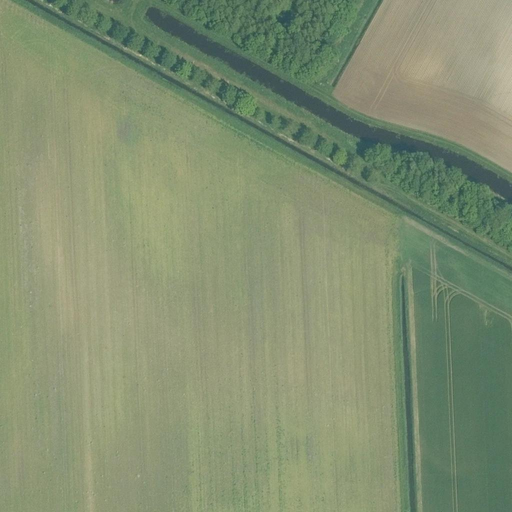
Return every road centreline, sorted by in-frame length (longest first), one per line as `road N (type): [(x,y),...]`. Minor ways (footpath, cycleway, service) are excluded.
road 1 (track): [(120,21),(374,164)]
road 2 (track): [(511,212),(447,176),(374,164)]
